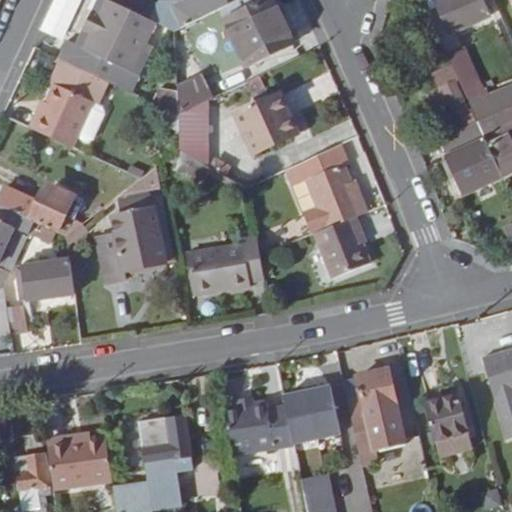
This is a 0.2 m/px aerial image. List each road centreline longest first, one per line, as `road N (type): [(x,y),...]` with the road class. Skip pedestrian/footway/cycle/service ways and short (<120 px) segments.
road 1 (residential): [(0,382),(303,335),(451,300)]
road 2 (residential): [(451,300),(328,1)]
